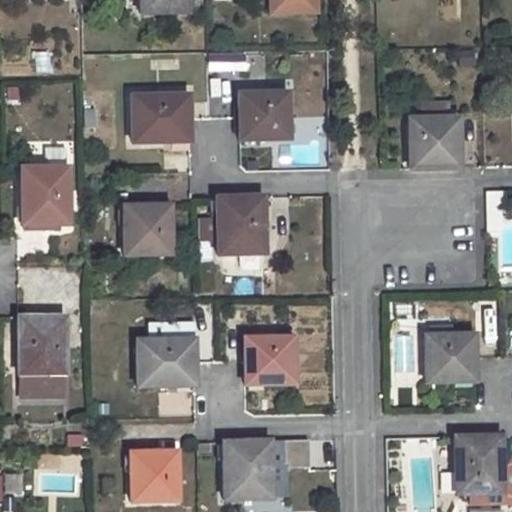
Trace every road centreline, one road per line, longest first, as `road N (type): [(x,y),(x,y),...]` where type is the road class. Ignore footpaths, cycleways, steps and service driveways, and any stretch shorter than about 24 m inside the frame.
road 1 (residential): [(345,181),(354,420)]
road 2 (residential): [(354,420),(502,415),(500,358)]
road 3 (residential): [(345,181),(207,182),(206,128)]
road 4 (residential): [(217,374),(219,424),(354,420)]
road 5 (residential): [(511,177),(345,181)]
